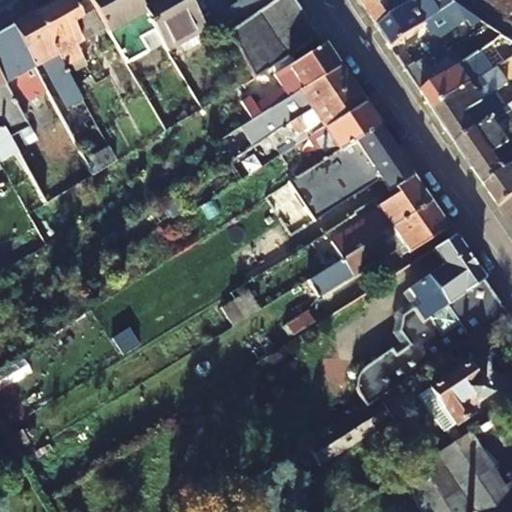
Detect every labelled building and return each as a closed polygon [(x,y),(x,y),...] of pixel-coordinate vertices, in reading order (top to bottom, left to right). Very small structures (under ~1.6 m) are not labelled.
[(73,46),(102,29),(84,0),(59,0),(33,15),(62,68),(69,64),(73,72),(84,65),(73,46)] [(147,52),(139,40),(153,32),(133,0),(84,0),(102,29),(112,47),(123,65),(147,52)] [(184,41),(189,49),(206,39),(205,37),(199,26),(184,0),(133,0),(153,32),(164,52),(184,41)] [(222,27),(225,32),(274,0),(207,0),(216,17),(222,27)] [(317,40),(290,0),(274,0),(225,32),(251,79),(317,40)] [(358,0),(379,30),(422,0),(358,0)] [(466,23),(471,29),(481,22),(448,0),(422,0),(379,30),(393,52),(425,30),(434,44),(466,23)] [(9,27),(31,68),(40,64),(65,109),(81,101),(62,68),(33,15),(9,27)] [(199,26),(205,37),(222,27),(216,17),(199,26)] [(9,27),(0,32),(0,83),(13,107),(44,90),(31,68),(9,27)] [(421,94),(435,114),(471,90),(465,80),(485,66),(487,70),(508,56),(511,58),(511,43),(504,38),(463,66),(421,94)] [(280,88),(243,110),(250,120),(274,105),(336,68),(320,45),(272,74),(280,88)] [(110,76),(122,98),(138,89),(123,65),(112,47),(102,53),(113,73),(110,76)] [(407,72),(421,94),(463,66),(456,54),(433,71),(427,60),(407,72)] [(281,128),(349,86),(336,68),(274,105),(282,116),(276,120),(281,128)] [(435,114),(457,145),(506,111),(495,96),(510,86),(499,71),(471,90),(435,114)] [(0,120),(2,125),(0,126),(0,167),(27,216),(44,206),(6,139),(25,129),(13,107),(0,83),(0,120)] [(304,132),(308,139),(362,105),(349,86),(281,128),(234,157),(241,167),(272,148),(274,151),(304,132)] [(288,172),(293,179),(375,125),(362,105),(308,139),(306,140),(314,154),(288,172)] [(457,145),(485,188),(511,168),(511,106),(506,111),(457,145)] [(321,236),(347,220),(322,183),(353,163),(362,176),(370,170),(385,193),(411,177),(375,125),(293,179),(286,184),(321,236)] [(107,149),(83,162),(91,177),(114,163),(108,150),(107,149)] [(511,168),(485,188),(511,226),(511,168)] [(385,193),(372,201),(378,212),(328,244),(339,261),(428,204),(411,177),(385,193)] [(339,261),(305,283),(316,300),(397,250),(401,257),(445,228),(428,204),(339,261)] [(374,401),(505,317),(451,237),(430,250),(441,267),(406,291),(417,306),(400,318),(398,333),(407,347),(393,357),(389,351),(363,370),(356,380),(355,388),(364,408),(374,401)] [(244,321),(258,313),(246,293),(232,301),(244,321)] [(305,313),(284,326),(292,337),(312,324),(305,313)] [(463,367),(418,396),(443,434),(467,417),(464,411),(486,396),(477,383),(474,384),(473,382),(475,376),(471,370),(465,370),(463,367)] [(313,463),(316,469),(368,436),(369,438),(380,431),(379,429),(389,423),(374,401),(364,408),(289,456),(293,461),(299,457),(305,467),(313,463)] [(431,459),(417,438),(406,445),(419,466),(431,459)] [(419,466),(400,478),(396,481),(415,511),(506,511),(460,440),(431,459),(419,466)] [(400,478),(419,466),(406,445),(404,442),(385,454),(400,478)]
